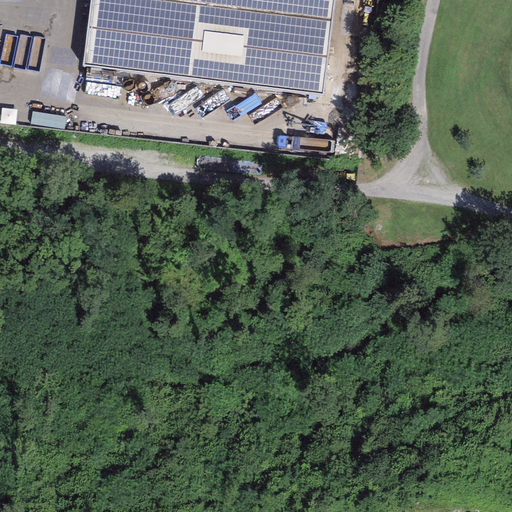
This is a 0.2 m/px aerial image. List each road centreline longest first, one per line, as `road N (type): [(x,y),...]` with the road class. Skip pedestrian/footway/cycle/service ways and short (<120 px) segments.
road 1 (track): [(0,149),(382,190),(511,214)]
road 2 (track): [(409,194),(433,0)]
